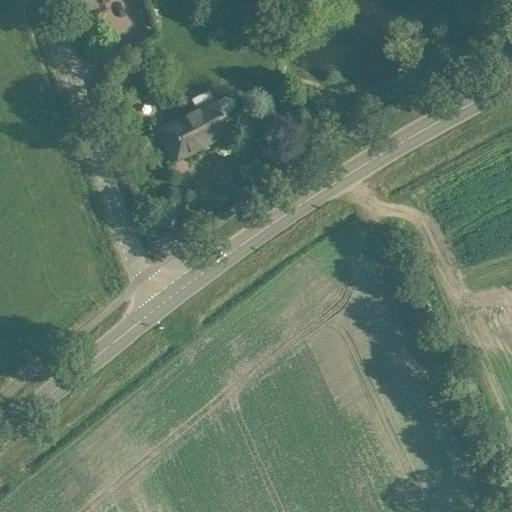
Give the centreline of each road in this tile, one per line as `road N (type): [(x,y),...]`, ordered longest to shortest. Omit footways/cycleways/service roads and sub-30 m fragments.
road 1 (tertiary): [(160,305),(278,217),(511,85)]
road 2 (unclassified): [(160,305),(140,272),(39,0)]
road 3 (tertiary): [(0,434),(160,305)]
